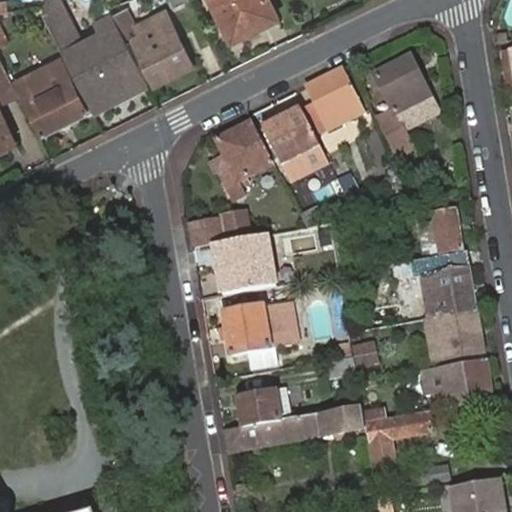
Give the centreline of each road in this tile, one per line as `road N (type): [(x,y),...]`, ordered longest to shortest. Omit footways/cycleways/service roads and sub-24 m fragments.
road 1 (residential): [(149,133),(214,511)]
road 2 (residential): [(149,133),(430,0)]
road 3 (residential): [(511,304),(461,0)]
road 4 (residential): [(0,208),(149,133)]
